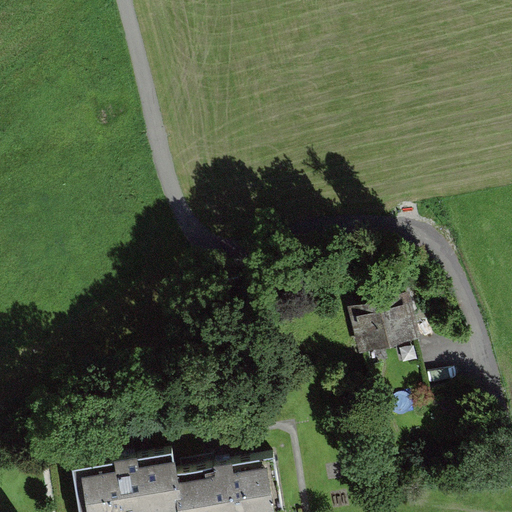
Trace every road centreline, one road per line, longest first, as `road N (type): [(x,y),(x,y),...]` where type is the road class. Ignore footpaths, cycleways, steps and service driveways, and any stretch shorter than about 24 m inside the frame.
road 1 (unclassified): [(123,0),(173,195),(197,236),(232,249),(320,225),(405,228),(439,252),(471,309)]
road 2 (residential): [(471,309),(511,449)]
